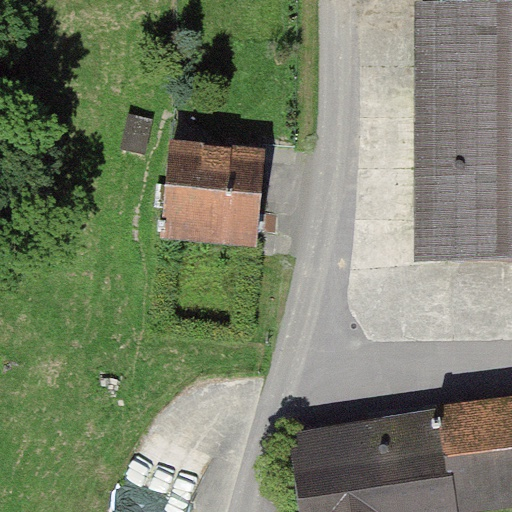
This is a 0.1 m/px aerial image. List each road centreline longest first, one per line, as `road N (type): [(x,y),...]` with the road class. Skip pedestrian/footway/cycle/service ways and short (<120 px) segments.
road 1 (unclassified): [(307,359),(332,226),(342,0)]
road 2 (unclassified): [(307,359),(511,364)]
road 3 (unclassified): [(260,511),(307,359)]
